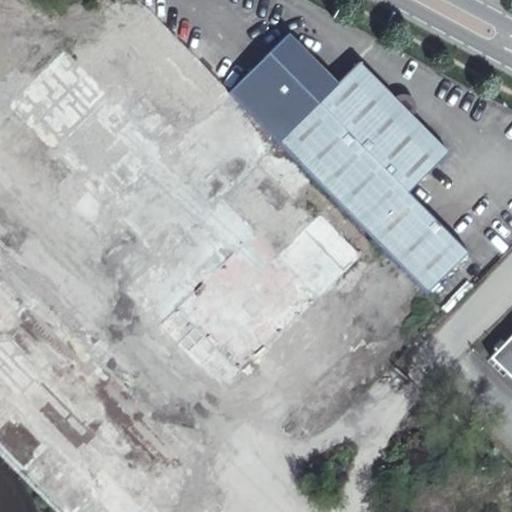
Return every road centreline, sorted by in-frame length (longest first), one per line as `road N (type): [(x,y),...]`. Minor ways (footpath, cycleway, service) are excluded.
road 1 (unclassified): [(511,279),(417,372)]
road 2 (secondary): [(399,0),(511,60)]
